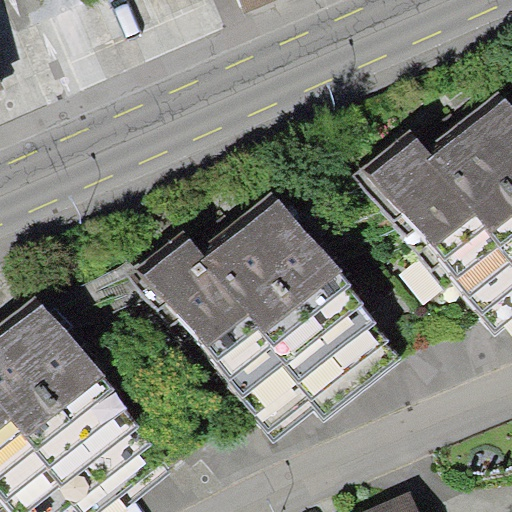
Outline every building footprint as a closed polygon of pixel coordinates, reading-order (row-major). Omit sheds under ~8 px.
[(236,0),(244,18),(287,0),(236,0)] [(369,183),(495,339),(511,325),(511,116),(504,107),(459,142),(432,162),(427,157),(417,144),(369,183)] [(221,378),(275,444),(317,408),(328,419),(400,358),(280,207),(233,244),(208,265),(201,257),(193,248),(146,285),(181,328),(195,345),(208,361),(221,378)] [(0,498),(11,511),(116,511),(170,469),(136,426),(119,405),(103,385),(88,365),(45,312),(5,344),(0,348),(0,498)] [(415,511),(409,495),(371,511),(415,511)]
